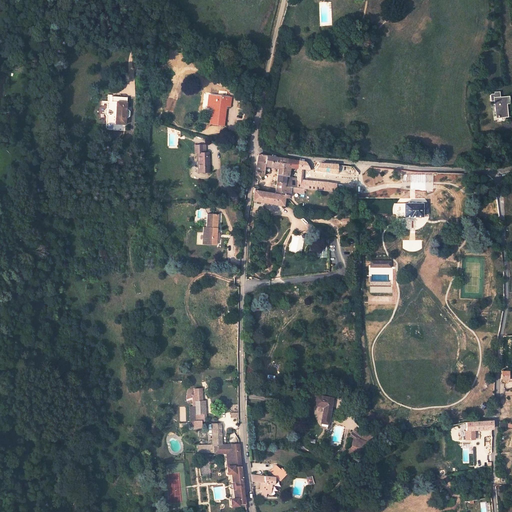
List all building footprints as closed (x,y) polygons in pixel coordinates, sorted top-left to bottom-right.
[(123,107),(124,100),(124,95),(108,94),(108,93),(105,92),(104,99),(113,99),(111,119),(111,128),(121,129),(122,122),(122,116),(124,116),(126,114),(127,109),(125,107),(123,107)] [(495,98),(495,93),(491,93),(491,94),(487,94),(486,95),(486,101),(490,101),(491,117),(501,116),(500,104),(504,104),(503,97),(495,98)] [(230,106),(231,97),(207,95),(206,108),(211,108),(210,123),(223,125),(224,119),(223,119),(224,105),(230,106)] [(111,119),(103,119),(102,127),(111,128),(111,119)] [(194,146),(194,154),(196,154),(198,173),(209,172),(208,153),(202,154),(202,146),(194,146)] [(252,201),(283,206),(284,198),(288,199),(288,196),(290,196),(291,188),(289,188),(285,187),(287,177),(289,177),(290,168),(297,169),(298,161),(276,158),(258,154),(255,174),(263,176),(265,166),(278,169),(275,194),(256,191),(256,189),(253,188),(252,201)] [(297,169),(309,170),(310,170),(310,169),(308,162),(298,161),(297,169)] [(313,171),(336,174),(337,165),(320,164),(313,170),(313,171)] [(335,192),(336,184),(296,180),(295,188),(335,192)] [(422,217),(422,204),(404,203),(403,216),(422,217)] [(217,242),(219,213),(208,212),(207,226),(204,225),(204,231),(207,232),(206,241),(217,242)] [(508,378),(511,378),(511,371),(510,371),(501,371),(501,380),(508,380),(508,378)] [(321,423),(328,424),(333,398),(317,395),(315,405),(324,407),(321,423)] [(205,415),(204,402),(195,402),(195,407),(195,415),(205,415)] [(195,415),(195,407),(189,408),(190,422),(191,422),(200,422),(205,422),(205,415),(195,415)] [(465,422),(465,431),(474,430),(492,429),(493,421),(465,422)] [(221,445),(220,424),(212,424),(213,445),(198,446),(198,454),(226,453),(227,473),(231,473),(232,483),(231,484),(231,485),(230,486),(231,487),(231,488),(232,488),(233,488),(234,499),(230,499),(231,506),(238,505),(245,504),(241,473),(239,444),(221,445)] [(351,437),(358,439),(362,433),(355,429),(349,436),(351,437)] [(474,430),(465,431),(466,440),(474,439),(474,430)] [(358,439),(351,437),(350,442),(356,444),(356,447),(364,449),(371,450),(375,446),(375,444),(358,439)] [(210,475),(208,458),(198,459),(200,476),(210,475)] [(257,475),(257,482),(260,482),(262,483),(261,489),(261,496),(266,497),(266,492),(266,490),(270,491),(271,485),(271,483),(273,484),(274,481),(276,478),(279,480),(286,473),(281,468),(279,470),(275,466),(270,471),(273,474),(270,477),(257,475)]
